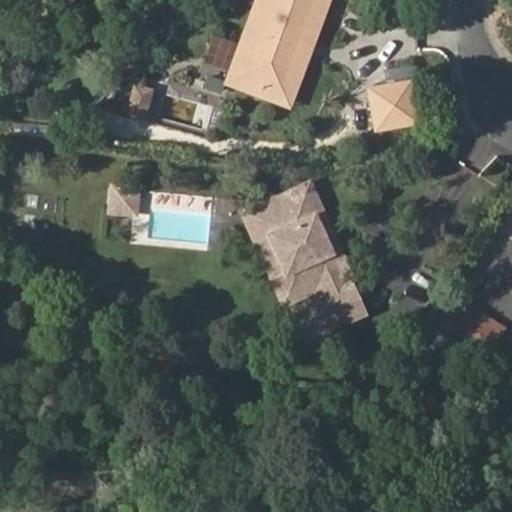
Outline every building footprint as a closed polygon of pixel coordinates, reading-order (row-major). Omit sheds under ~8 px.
[(318,0),(246,0),(215,84),(278,108),(318,0)] [(135,80),(126,115),(148,121),(157,86),(135,80)] [(412,93),(378,103),(387,137),(422,127),(412,93)] [(128,123),(112,121),(109,152),(124,154),(128,123)] [(139,215),(142,181),(111,179),(109,213),(139,215)] [(260,227),(294,212),(292,207),(228,235),(267,324),(282,318),(252,249),(267,242),(260,227)] [(260,227),(267,242),(252,249),(282,318),(307,307),(313,319),(305,323),(317,351),(349,337),(294,212),(260,227)] [(457,295),(437,331),(490,359),(510,323),(457,295)] [(317,351),(305,323),(282,332),(294,362),(317,351)]
